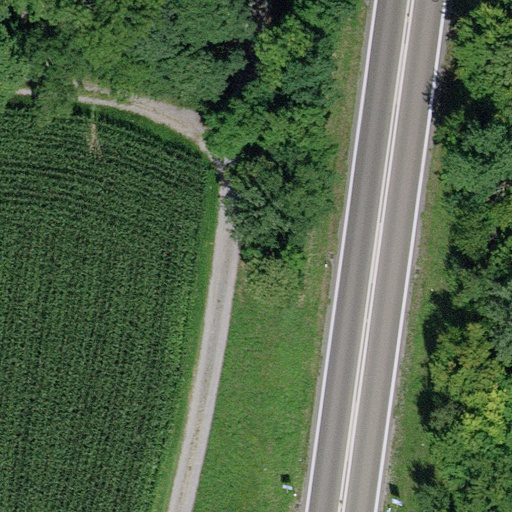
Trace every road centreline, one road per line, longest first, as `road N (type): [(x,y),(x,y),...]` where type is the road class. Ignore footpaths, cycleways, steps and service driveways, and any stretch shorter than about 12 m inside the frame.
road 1 (track): [(258,0),(228,254),(181,511)]
road 2 (trunk): [(409,0),(339,511)]
road 3 (track): [(0,83),(119,98),(194,126),(236,155)]
